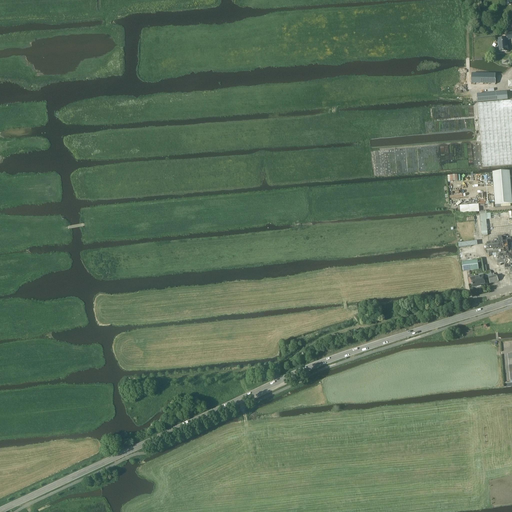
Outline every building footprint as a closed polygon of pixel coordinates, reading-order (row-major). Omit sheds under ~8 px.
[(499,52),(508,51),(507,45),(507,41),(498,42),(499,46),(498,46),(499,52)] [(496,83),(496,74),(472,74),(471,83),(496,83)] [(507,92),(477,94),(478,102),(499,101),(502,101),(502,100),(508,100),(507,92)] [(511,100),(502,101),(499,101),(478,103),(483,167),(511,164),(511,100)] [(511,203),(510,172),(493,173),(495,205),(511,203)] [(479,204),(460,205),(461,212),(480,212),(479,204)] [(491,213),(481,214),(482,236),(487,235),(487,220),(491,220),(491,213)] [(511,251),(508,252),(507,240),(500,241),(500,239),(493,239),(493,242),(487,242),(488,254),(492,254),(493,257),(497,256),(497,261),(504,260),(505,269),(509,269),(509,273),(511,272),(511,251)] [(463,271),(478,270),(477,260),(462,261),(463,271)] [(485,278),(489,277),(489,278),(488,278),(490,284),(498,281),(496,275),(492,277),(491,274),(490,271),(484,273),(485,278)] [(478,285),(485,283),(483,276),(471,279),(473,287),(478,286),(478,285)]
